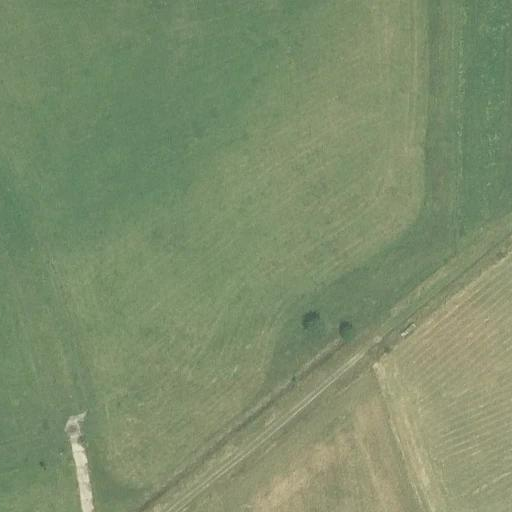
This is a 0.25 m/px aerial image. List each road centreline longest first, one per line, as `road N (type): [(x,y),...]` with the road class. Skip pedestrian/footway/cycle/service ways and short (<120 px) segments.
road 1 (track): [(167,511),(511,220)]
road 2 (track): [(0,216),(79,452),(88,511)]
